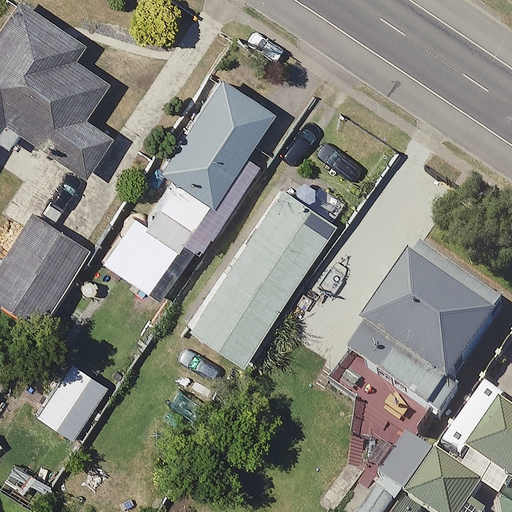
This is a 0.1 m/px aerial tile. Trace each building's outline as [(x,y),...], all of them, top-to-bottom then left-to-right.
[(89,46),(23,3),(0,38),(0,143),(11,127),(92,179),(118,139),(91,121),(116,83),(80,60),(89,46)] [(279,117),(227,82),(164,175),(180,186),(214,211),(279,117)] [(154,298),(214,211),(180,186),(152,227),(140,218),(107,265),(154,298)] [(338,227),(281,190),(191,326),(248,364),(338,227)] [(0,303),(42,329),(92,250),(33,214),(0,266),(0,303)] [(504,326),(416,267),(368,336),(456,396),(504,326)] [(109,388),(73,365),(39,417),(75,441),(109,388)] [(511,414),(508,412),(475,460),(511,485),(511,414)] [(384,481),(410,498),(436,458),(411,441),(384,481)] [(443,460),(413,505),(424,511),(474,511),(489,491),(443,460)]
